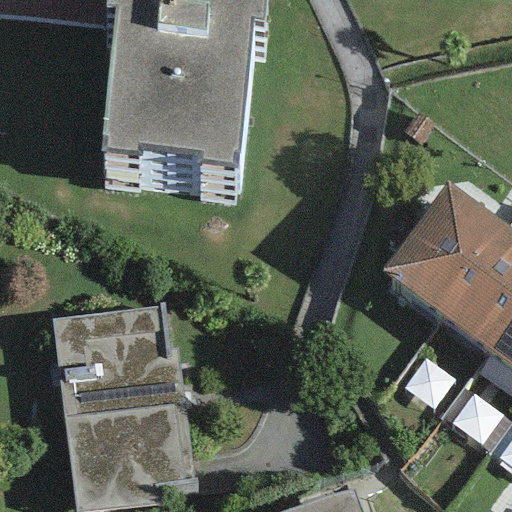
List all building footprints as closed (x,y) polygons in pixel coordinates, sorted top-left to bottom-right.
[(103,6),(103,0),(0,0),(0,15),(113,27),(115,8),(103,6)] [(103,0),(103,6),(115,8),(113,27),(99,151),(138,155),(140,146),(200,153),(199,164),(236,168),(253,18),(262,19),(264,0),(103,0)] [(382,272),(440,313),(504,225),(447,184),(382,272)] [(511,230),(504,225),(440,313),(490,349),(511,318),(511,230)] [(163,308),(53,320),(74,511),(100,511),(159,505),(157,486),(193,482),(178,349),(168,350),(163,308)] [(511,318),(490,349),(511,365),(511,318)] [(361,511),(353,487),(285,511),(361,511)]
